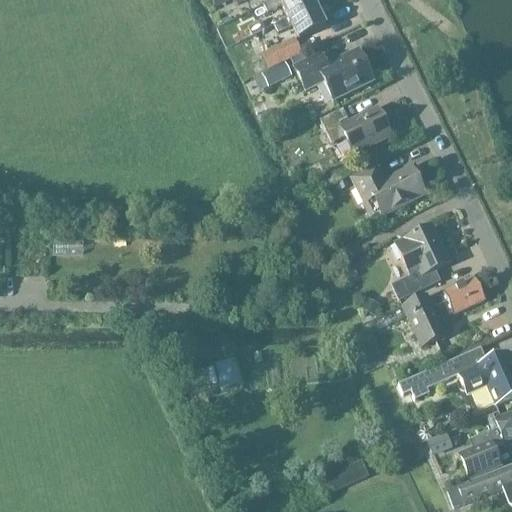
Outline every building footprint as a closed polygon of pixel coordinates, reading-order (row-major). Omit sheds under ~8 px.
[(281,7),(287,20),(288,21),(314,7),(310,0),(274,0),(261,7),(266,15),(281,7)] [(324,28),(314,7),(288,21),(287,20),(273,27),(277,35),(291,27),(298,41),(324,28)] [(252,38),(264,32),(259,22),(247,28),(252,38)] [(267,71),(300,55),(293,41),(260,58),(267,71)] [(320,57),(291,71),(304,97),(322,88),(330,105),(372,85),(356,52),(325,68),(320,57)] [(266,90),(290,78),(284,65),(260,77),(266,90)] [(342,111),(318,123),(330,147),(343,141),(351,157),(389,138),(375,111),(348,124),(342,111)] [(375,168),(348,182),(368,222),(378,217),(380,220),(427,196),(413,168),(383,183),(375,168)] [(441,251),(430,229),(394,246),(410,279),(402,283),(409,298),(439,284),(434,273),(450,265),(443,250),(441,251)] [(49,256),(76,258),(77,242),(50,241),(49,256)] [(452,317),(483,303),(473,281),(442,295),(444,298),(429,305),(426,299),(401,310),(420,350),(445,338),(435,319),(450,312),(452,317)] [(494,408),(511,400),(511,366),(511,365),(506,367),(502,358),(477,369),(457,378),(466,397),(486,389),(494,408)] [(229,362),(212,366),(220,394),(237,389),(229,362)] [(423,393),(453,380),(447,365),(417,378),(423,393)] [(487,436),(486,436),(468,443),(471,450),(457,456),(468,481),(500,468),(492,450),(511,441),(511,414),(494,422),(498,432),(487,436)] [(323,499),(367,479),(360,463),(335,474),(333,471),(313,480),(323,499)] [(486,478),(446,493),(453,510),(492,495),(492,494),(501,490),(508,508),(511,509),(511,467),(486,479),(486,478)]
